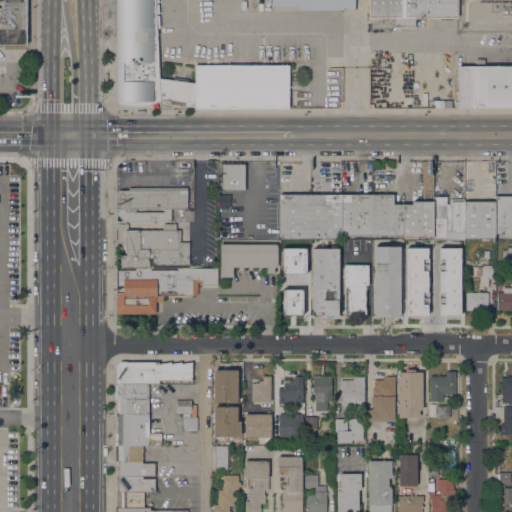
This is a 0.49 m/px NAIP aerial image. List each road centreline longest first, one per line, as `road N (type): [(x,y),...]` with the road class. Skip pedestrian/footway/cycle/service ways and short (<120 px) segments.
road 1 (residential): [(511,344),(68,343)]
road 2 (primary): [(68,511),(68,261)]
road 3 (secondary): [(290,135),(68,135)]
road 4 (residential): [(475,511),(477,345)]
road 5 (secondary): [(511,135),(355,135)]
road 6 (primary): [(68,261),(68,135)]
